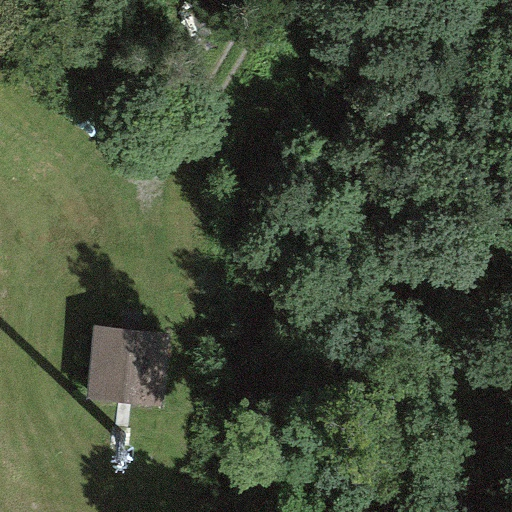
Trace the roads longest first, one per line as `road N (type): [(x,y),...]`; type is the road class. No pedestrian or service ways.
road 1 (track): [(461,0),(467,331),(455,511)]
road 2 (track): [(88,331),(263,0)]
